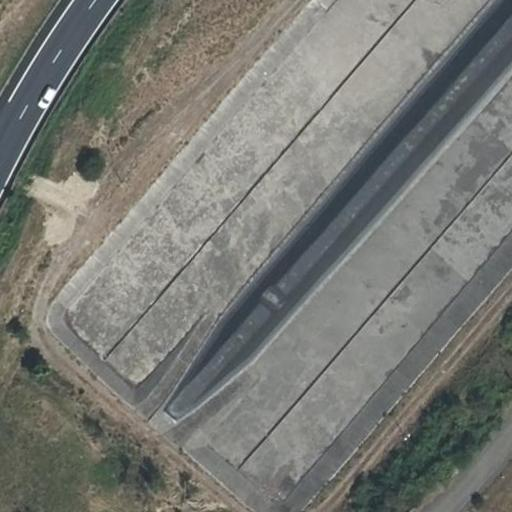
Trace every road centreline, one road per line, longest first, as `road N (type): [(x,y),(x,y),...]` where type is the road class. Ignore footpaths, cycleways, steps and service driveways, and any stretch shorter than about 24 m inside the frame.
road 1 (track): [(233,511),(50,344),(37,317),(41,284),(118,162),(291,0)]
road 2 (track): [(511,305),(332,511)]
road 3 (motorway): [(99,0),(23,111),(0,163)]
